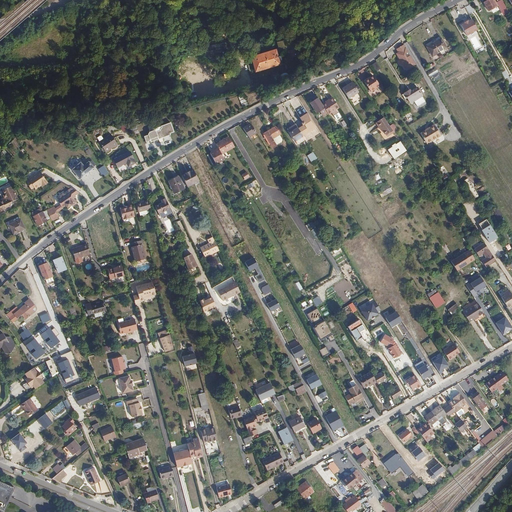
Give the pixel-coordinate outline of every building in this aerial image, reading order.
[(493,0),(487,0),(484,2),(488,11),(496,6),(493,0)] [(477,30),(471,20),(469,22),(465,24),(461,26),(467,36),(477,30)] [(438,35),(424,44),(432,55),(445,46),(438,35)] [(408,52),(403,45),(396,49),(398,52),(401,58),(399,59),(398,62),(399,65),(402,65),(406,71),(416,65),(410,56),(406,58),(404,54),(408,52)] [(276,50),(251,57),(256,72),(280,64),(279,61),(282,60),(281,57),(278,57),(276,50)] [(376,62),(371,65),(375,71),(380,68),(376,62)] [(436,67),(427,72),(430,77),(438,72),(436,67)] [(357,74),(361,80),(366,78),(362,71),(357,74)] [(373,75),(364,81),(370,92),(380,86),(373,75)] [(352,82),(342,88),(348,98),(358,91),(352,82)] [(410,103),(414,101),(421,96),(422,96),(417,87),(410,92),(409,90),(404,93),(410,103)] [(237,96),(239,103),(245,101),(242,94),(237,96)] [(313,100),(310,103),(316,113),(319,111),(322,117),(327,114),(324,109),(323,109),(315,96),(312,98),(313,100)] [(421,96),(414,101),(417,104),(424,100),(421,96)] [(323,106),(328,115),(331,113),(333,116),(338,113),(336,110),(339,108),(332,97),(325,102),(326,105),(323,106)] [(390,134),(393,132),(390,127),(389,126),(383,117),(375,123),(378,128),(380,126),(382,130),(386,135),(389,133),(390,134)] [(289,130),(290,131),(291,131),(295,137),(302,133),(295,122),(288,126),(290,130),(289,130)] [(248,124),(242,128),(248,137),(256,133),(253,127),(250,128),(249,126),(248,124)] [(426,130),(420,133),(427,144),(441,135),(435,125),(426,131),(426,130)] [(275,126),(267,130),(272,138),(278,134),(279,133),(275,126)] [(147,135),(143,136),(145,141),(149,140),(150,142),(158,139),(158,137),(162,136),(160,130),(156,132),(156,131),(153,130),(149,132),(147,134),(147,135)] [(272,138),(267,130),(263,133),(269,144),(272,148),(276,145),(275,144),(272,138)] [(291,131),(290,131),(297,142),(298,141),(295,137),(291,131)] [(298,141),(305,137),(302,133),(295,137),(298,141)] [(111,134),(99,142),(106,152),(118,144),(111,134)] [(272,138),(275,144),(281,141),(281,138),(278,134),(272,138)] [(216,144),(218,148),(221,153),(233,147),(228,137),(216,144)] [(218,148),(210,153),(216,163),(224,159),(221,153),(218,148)] [(130,151),(114,159),(117,167),(126,162),(128,167),(136,163),(130,151)] [(277,168),(286,163),(284,159),(275,165),(277,168)] [(80,162),(72,169),(76,174),(74,175),(78,180),(93,167),(88,161),(83,166),(80,162)] [(102,177),(108,173),(103,165),(97,169),(102,177)] [(193,183),(199,180),(193,169),(190,171),(191,172),(188,173),(193,183)] [(39,171),(28,178),(28,179),(25,181),(30,188),(33,186),(34,187),(41,183),(42,184),(46,181),(39,171)] [(187,186),(193,183),(188,173),(186,174),(185,173),(182,175),(187,186)] [(182,175),(181,175),(178,176),(184,188),(187,186),(182,175)] [(184,188),(178,176),(168,181),(174,193),(177,191),(180,190),(184,188)] [(463,180),(474,198),(479,196),(467,177),(463,180)] [(150,185),(145,186),(147,196),(153,195),(150,185)] [(381,192),(383,196),(391,191),(389,187),(381,192)] [(12,188),(3,192),(5,196),(3,197),(4,200),(6,199),(7,201),(6,203),(4,204),(4,202),(0,204),(0,213),(0,214),(7,211),(6,210),(9,209),(11,209),(13,204),(19,201),(12,188)] [(75,198),(80,193),(72,188),(69,192),(70,193),(66,195),(64,194),(61,195),(62,198),(57,200),(60,205),(62,209),(66,207),(67,209),(71,207),(72,208),(77,206),(75,201),(76,200),(75,198)] [(161,203),(159,204),(163,216),(171,213),(165,199),(161,201),(161,203)] [(151,209),(148,200),(135,204),(137,212),(151,209)] [(163,216),(159,204),(155,206),(158,214),(159,214),(161,218),(163,216)] [(122,219),(134,216),(131,205),(119,208),(122,219)] [(47,209),(52,220),(56,217),(58,216),(56,212),(54,208),(53,206),(47,209)] [(51,220),(52,220),(47,209),(33,216),(37,225),(50,219),(51,220)] [(497,209),(492,212),(497,220),(502,217),(497,209)] [(485,218),(476,224),(488,243),(497,237),(485,218)] [(20,219),(9,224),(13,234),(25,228),(20,219)] [(141,240),(132,242),(133,247),(131,247),(135,261),(145,259),(141,244),(142,243),(141,240)] [(205,257),(219,250),(214,240),(200,247),(205,257)] [(495,260),(484,243),(474,249),(478,255),(483,252),(486,257),(481,260),(485,267),(495,260)] [(90,255),(87,244),(83,245),(84,247),(72,250),(75,259),(90,255)] [(467,249),(450,261),(456,271),(463,267),(463,268),(468,265),(467,264),(474,260),(467,249)] [(188,270),(197,266),(191,254),(182,258),(188,270)] [(63,258),(54,261),(58,272),(67,269),(63,258)] [(47,262),(39,266),(44,279),(46,279),(51,276),(52,276),(47,262)] [(111,266),(108,267),(107,269),(109,278),(123,274),(120,264),(115,265),(116,266),(112,267),(111,266)] [(469,281),(473,291),(485,286),(481,276),(469,281)] [(153,281),(136,285),(139,300),(144,299),(144,297),(156,294),(153,281)] [(215,291),(225,285),(223,281),(212,288),(221,301),(215,291)] [(240,292),(235,281),(229,284),(230,285),(225,288),(225,287),(218,291),(223,301),(240,292)] [(476,291),(478,296),(487,291),(485,287),(476,291)] [(431,292),(427,294),(435,308),(444,302),(437,292),(433,295),(431,292)] [(511,296),(509,292),(501,298),(507,308),(511,306),(511,304),(511,303),(511,296)] [(342,304),(350,299),(347,294),(340,299),(342,304)] [(204,299),(199,301),(203,311),(216,306),(212,297),(204,300),(204,299)] [(275,298),(267,303),(271,312),(280,307),(275,298)] [(25,304),(9,317),(12,321),(22,315),(25,319),(34,312),(31,308),(34,306),(29,299),(24,302),(25,304)] [(350,300),(347,302),(351,310),(355,308),(350,300)] [(462,312),(477,303),(474,300),(462,308),(463,309),(461,310),(462,312)] [(102,311),(107,309),(106,307),(104,302),(101,303),(100,301),(96,303),(97,305),(92,306),(91,304),(86,306),(90,315),(95,313),(102,311)] [(373,303),(360,309),(365,320),(379,314),(373,303)] [(450,307),(455,314),(461,310),(456,303),(450,307)] [(462,312),(469,323),(473,320),(474,321),(478,318),(477,317),(483,313),(477,303),(462,312)] [(73,306),(68,308),(72,318),(77,316),(73,306)] [(317,308),(306,314),(319,339),(330,333),(317,308)] [(390,328),(401,320),(394,310),(383,318),(390,328)] [(51,320),(47,313),(40,316),(43,324),(51,320)] [(134,318),(117,323),(120,334),(125,332),(128,332),(128,333),(132,331),(132,330),(137,329),(134,318)] [(357,318),(346,325),(355,339),(360,336),(355,327),(360,323),(357,318)] [(52,330),(49,328),(25,345),(36,359),(60,342),(56,336),(59,334),(55,328),(52,330)] [(32,335),(27,329),(20,334),(25,340),(32,335)] [(0,334),(0,346),(1,346),(5,353),(11,353),(15,346),(10,337),(7,338),(6,337),(5,336),(3,333),(0,334)] [(393,357),(402,352),(396,342),(395,343),(394,340),(392,340),(393,338),(384,333),(380,341),(388,346),(389,346),(387,348),(393,357)] [(171,334),(162,337),(166,351),(175,349),(171,334)] [(235,348),(240,346),(237,338),(232,341),(235,348)] [(458,353),(453,344),(447,348),(448,348),(442,352),(448,361),(455,357),(454,356),(458,353)] [(305,354),(301,345),(291,350),(295,359),(305,354)] [(177,350),(182,367),(196,363),(192,346),(177,350)] [(325,347),(319,350),(322,356),(328,353),(325,347)] [(74,359),(71,351),(46,361),(52,376),(60,370),(66,383),(79,378),(71,360),(74,359)] [(437,372),(447,367),(442,355),(431,360),(437,372)] [(115,371),(113,372),(114,375),(123,373),(122,370),(125,369),(122,356),(112,359),(115,371)] [(422,380),(431,376),(425,364),(416,368),(422,380)] [(37,372),(33,367),(24,373),(27,377),(25,378),(30,386),(32,384),(35,389),(44,383),(41,378),(42,377),(38,371),(37,372)] [(370,371),(358,378),(363,387),(368,384),(372,382),(373,383),(376,381),(373,376),(370,371)] [(381,371),(373,376),(376,381),(377,384),(386,378),(381,371)] [(503,371),(485,384),(491,392),(509,380),(503,371)] [(321,384),(317,374),(306,380),(311,389),(321,384)] [(404,382),(407,386),(408,385),(412,391),(421,386),(414,375),(404,382)] [(129,376),(119,379),(117,379),(116,381),(117,385),(118,385),(120,385),(122,393),(132,391),(129,376)] [(288,387),(290,391),(295,389),(303,385),(301,380),(288,387)] [(270,383),(255,390),(260,400),(275,393),(270,383)] [(363,396),(356,384),(348,389),(351,393),(345,396),(349,404),(355,401),(356,403),(358,403),(361,401),(361,400),(360,398),(363,396)] [(298,394),(306,390),(303,385),(295,389),(298,394)] [(397,385),(389,390),(392,395),(400,390),(397,385)] [(96,388),(76,397),(80,406),(100,398),(96,388)] [(488,404),(478,391),(471,396),(481,409),(488,404)] [(454,398),(448,402),(450,404),(456,412),(462,408),(461,406),(467,401),(461,393),(460,393),(459,392),(455,395),(456,397),(454,399),(454,398)] [(205,394),(199,396),(203,407),(208,406),(205,394)] [(38,409),(30,398),(20,404),(28,416),(38,409)] [(137,400),(126,403),(127,407),(129,407),(132,419),(142,416),(141,412),(142,412),(141,407),(140,408),(139,404),(138,404),(137,400)] [(456,412),(450,404),(444,409),(447,413),(449,416),(453,412),(454,413),(456,412)] [(229,409),(231,418),(235,416),(238,415),(238,417),(242,415),(238,405),(229,409)] [(444,409),(441,405),(432,412),(438,419),(438,420),(447,413),(444,409)] [(272,425),(264,408),(254,411),(256,415),(259,425),(264,423),(266,422),(266,424),(267,426),(272,425)] [(344,425),(335,410),(325,416),(333,431),(344,425)] [(438,419),(432,412),(426,416),(432,424),(438,419)] [(243,419),(249,434),(250,436),(257,433),(255,429),(254,430),(252,431),(251,428),(253,427),(257,426),(253,416),(243,419)] [(300,417),(289,422),(294,432),(305,426),(300,417)] [(307,423),(312,433),(321,428),(316,418),(307,423)] [(467,427),(461,419),(455,424),(461,432),(467,427)] [(67,422),(63,426),(69,434),(76,429),(69,420),(67,422)] [(419,432),(425,440),(434,433),(426,423),(417,430),(419,432)] [(496,435),(505,427),(502,423),(493,431),(496,435)] [(113,428),(101,432),(105,442),(117,438),(113,428)] [(208,431),(211,441),(217,439),(214,428),(208,429),(209,430),(208,431)] [(407,429),(399,436),(404,442),(412,436),(407,429)] [(204,443),(211,441),(208,431),(205,431),(201,433),(204,443)] [(288,431),(279,435),(284,444),(292,440),(288,431)] [(472,434),(477,442),(480,439),(475,432),(472,434)] [(22,439),(16,445),(22,451),(28,446),(22,439)] [(73,454),(75,453),(77,451),(79,454),(88,447),(85,443),(80,447),(74,440),(66,446),(73,454)] [(189,451),(191,459),(198,457),(198,460),(204,458),(199,440),(193,441),(194,444),(187,446),(189,451)] [(143,454),(147,453),(144,442),(126,449),(130,461),(138,458),(137,457),(143,454)] [(364,443),(359,447),(364,453),(369,449),(364,443)] [(476,453),(482,448),(479,443),(473,448),(474,449),(476,453)] [(359,447),(358,445),(353,449),(359,458),(357,459),(363,467),(371,462),(364,453),(359,447)] [(469,460),(477,453),(476,453),(474,449),(466,455),(469,460)] [(179,453),(173,455),(177,469),(183,468),(183,470),(185,471),(188,470),(189,468),(188,466),(192,465),(191,459),(189,451),(185,452),(184,451),(183,451),(180,451),(179,452),(179,453)] [(267,471),(284,462),(279,452),(262,461),(267,471)] [(405,461),(399,453),(385,464),(392,472),(401,465),(405,461)] [(131,464),(131,465),(145,460),(143,454),(137,457),(138,458),(130,461),(131,464)] [(461,467),(469,460),(466,455),(457,462),(461,467)] [(341,467),(335,459),(330,463),(336,471),(341,467)] [(414,472),(405,461),(401,465),(410,476),(414,472)] [(52,468),(57,473),(62,469),(63,469),(58,463),(52,468)] [(94,467),(84,471),(90,485),(100,481),(94,467)] [(160,481),(173,478),(171,468),(158,472),(160,481)] [(67,475),(62,469),(57,473),(51,478),(59,481),(67,475)] [(364,477),(357,469),(343,480),(349,489),(364,477)] [(126,475),(117,478),(121,487),(130,484),(126,475)] [(389,488),(390,488),(382,477),(380,475),(379,477),(380,478),(381,478),(382,479),(379,481),(383,486),(386,484),(389,488)] [(15,488),(0,481),(0,509),(4,511),(15,488)] [(330,489),(337,498),(346,492),(339,483),(330,489)] [(229,484),(216,487),(218,497),(231,493),(229,484)] [(315,494),(308,484),(299,490),(307,501),(311,497),(315,494)] [(420,497),(428,491),(423,484),(415,491),(420,497)] [(147,498),(155,496),(153,487),(144,489),(147,498)] [(392,491),(387,494),(392,499),(396,496),(392,491)] [(350,511),(361,504),(355,496),(351,499),(350,497),(345,501),(346,502),(343,505),(348,511),(350,511)] [(387,511),(393,506),(387,498),(381,503),(387,511)] [(283,499),(274,505),(275,507),(285,501),(283,499)]
